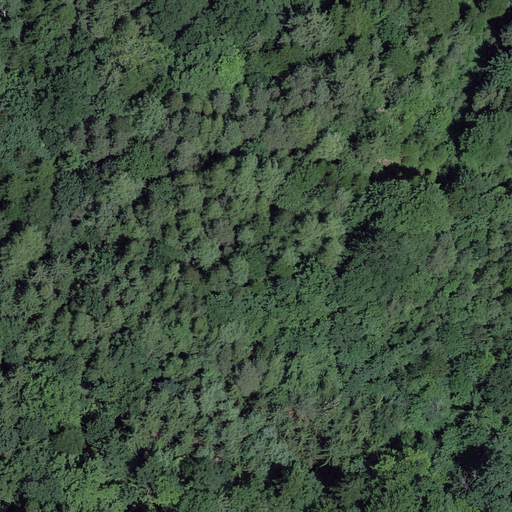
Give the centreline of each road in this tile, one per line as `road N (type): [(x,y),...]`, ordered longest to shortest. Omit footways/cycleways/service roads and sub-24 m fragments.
road 1 (track): [(0,307),(97,249),(154,197),(302,149),(375,113),(430,58),(466,0)]
road 2 (track): [(0,138),(199,110),(357,51),(429,0)]
